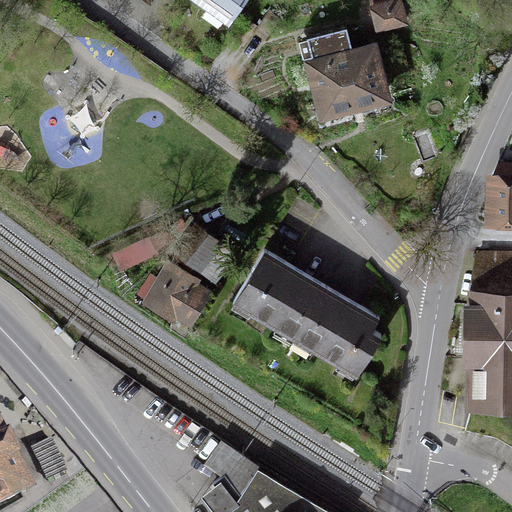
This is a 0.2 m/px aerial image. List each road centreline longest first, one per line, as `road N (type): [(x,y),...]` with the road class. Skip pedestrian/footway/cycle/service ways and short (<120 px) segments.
road 1 (residential): [(441,294),(266,125),(78,0)]
road 2 (primary): [(0,325),(157,511)]
road 3 (unclassified): [(511,94),(465,198),(441,294)]
road 4 (unclassified): [(441,294),(413,465)]
